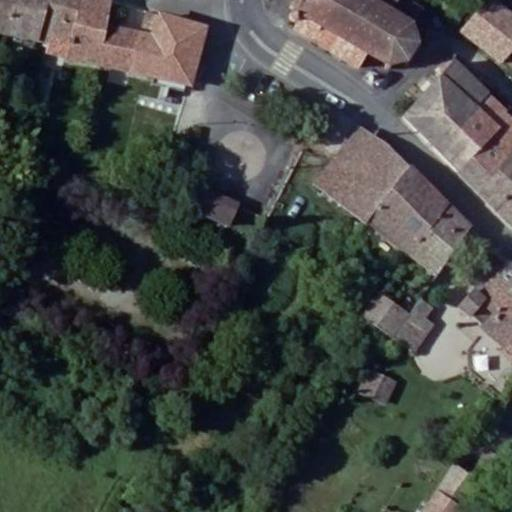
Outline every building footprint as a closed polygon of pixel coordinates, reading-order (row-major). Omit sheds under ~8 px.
[(11,0),(0,0),(0,39),(3,40),(11,0)] [(11,0),(3,40),(50,51),(68,52),(80,0),(11,0)] [(80,0),(68,52),(50,51),(47,58),(192,90),(197,73),(203,36),(196,33),(147,14),(138,43),(113,38),(119,7),(85,0),(80,0)] [(303,0),(297,12),(300,14),(296,21),(302,26),(301,29),(365,68),(374,56),(386,62),(389,70),(391,71),(396,64),(406,67),(408,60),(416,48),(421,48),(423,44),(418,40),(419,35),(422,33),(422,30),(417,27),(421,16),(395,0),(303,0)] [(511,0),(493,0),(466,33),(503,64),(511,53),(511,18),(506,14),(511,5),(511,0)] [(458,65),(409,121),(462,170),(480,145),(460,126),(475,111),(463,98),(475,83),(458,65)] [(487,95),(475,83),(463,98),(475,111),(487,95)] [(460,126),(480,145),(504,167),(511,157),(511,123),(503,116),(505,112),(487,95),(475,111),(460,126)] [(344,209),(395,247),(431,196),(394,159),(363,139),(319,194),(338,212),(344,209)] [(480,145),(462,170),(484,191),(504,167),(480,145)] [(511,157),(504,167),(484,191),(499,206),(511,192),(511,157)] [(511,192),(499,206),(511,217),(511,192)] [(431,196),(395,247),(412,260),(450,212),(431,196)] [(201,222),(233,238),(243,216),(211,200),(201,222)] [(450,212),(412,260),(442,283),(446,278),(475,237),(450,212)] [(511,359),(511,269),(482,303),(473,301),(461,318),(497,347),(511,359)] [(442,283),(423,311),(439,324),(461,292),(446,278),(442,283)] [(368,317),(379,326),(402,343),(414,321),(381,298),(368,317)] [(511,395),(511,359),(497,347),(480,372),(511,395)] [(216,408),(238,364),(214,350),(189,395),(216,408)] [(359,393),(385,405),(395,382),(369,371),(359,393)] [(102,375),(81,427),(104,436),(111,422),(127,427),(140,392),(102,375)] [(474,434),(465,448),(502,471),(511,455),(488,440),(474,434)] [(422,511),(476,511),(487,498),(451,472),(431,499),(422,511)] [(386,506),(394,511),(422,511),(431,499),(404,479),(386,506)]
